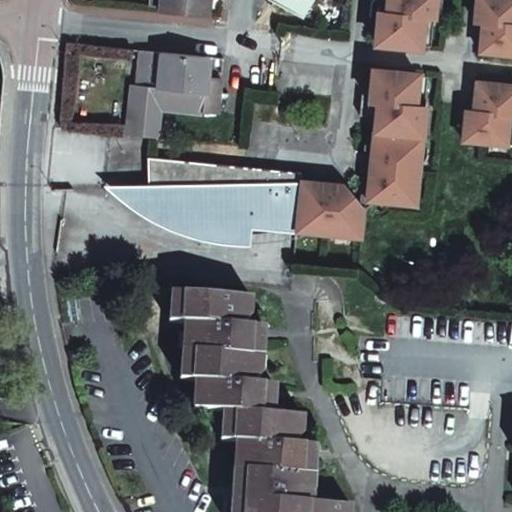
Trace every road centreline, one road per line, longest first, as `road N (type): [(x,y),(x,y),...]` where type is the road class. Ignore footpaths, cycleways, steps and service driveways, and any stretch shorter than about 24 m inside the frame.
road 1 (residential): [(39,20),(25,166),(36,338),(99,511)]
road 2 (unknown): [(230,134),(239,28),(511,67)]
road 3 (residential): [(302,278),(294,351),(352,470),(392,489),(473,493),(481,508)]
road 4 (unknown): [(43,358),(65,329),(93,329),(164,511)]
road 5 (unclassified): [(302,278),(321,280),(390,357),(506,367)]
road 6 (residential): [(39,20),(225,38),(239,28),(242,0)]
road 7 (unclassified): [(105,260),(302,278)]
road 8 (residential): [(506,367),(504,449),(481,508)]
